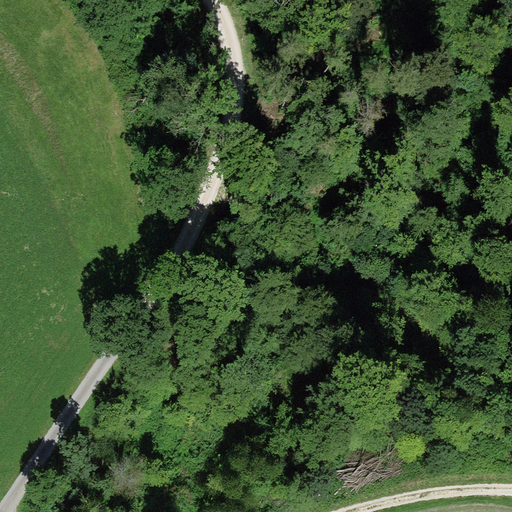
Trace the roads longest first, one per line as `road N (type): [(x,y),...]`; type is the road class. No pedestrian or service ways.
road 1 (track): [(216,0),(241,62),(233,133),(207,193),(2,511)]
road 2 (track): [(369,511),(425,494),(511,490)]
